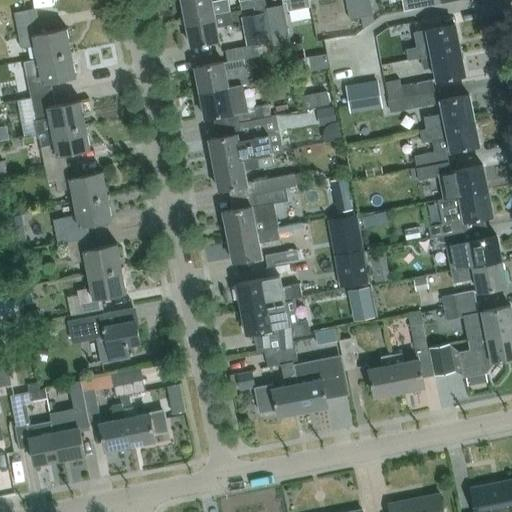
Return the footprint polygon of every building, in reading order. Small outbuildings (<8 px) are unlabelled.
[(183,0),(187,20),(216,15),(232,11),(229,0),(226,0),(213,3),(212,0),(183,0)] [(241,0),(243,9),(255,7),(256,12),(266,9),(264,0),(241,0)] [(283,0),(283,1),(286,0),(288,9),(310,5),(309,0),(283,0)] [(347,0),(351,17),(362,15),(358,0),(347,0)] [(358,0),(362,15),(374,13),(371,0),(358,0)] [(404,0),(406,10),(442,3),(441,0),(404,0)] [(283,4),(266,7),(266,9),(273,45),(290,42),(283,4)] [(216,15),(187,20),(192,45),(221,40),(218,27),(233,24),(231,12),(216,15)] [(272,41),(266,13),(243,17),(248,45),(272,41)] [(37,45),(39,57),(73,51),(68,28),(43,32),(40,20),(19,24),(23,47),(37,45)] [(418,47),(407,49),(409,60),(422,57),(460,49),(460,48),(458,40),(455,24),(415,32),(418,47)] [(226,50),(228,60),(260,54),(258,44),(226,50)] [(460,49),(422,57),(424,69),(434,67),(436,80),(465,75),(462,59),(458,59),(457,51),(460,51),(460,49)] [(39,57),(24,60),(31,97),(33,96),(54,93),(52,80),(77,75),(73,51),(39,57)] [(225,61),(196,66),(201,92),(242,84),(245,83),(249,82),(246,66),(226,70),(225,61)] [(404,96),(405,97),(412,96),(435,91),(433,79),(401,85),(399,79),(387,81),(390,99),(404,96)] [(345,85),(350,113),(382,108),(377,80),(345,85)] [(238,110),(247,108),(242,84),(201,92),(206,117),(238,111),(238,110)] [(327,91),(317,93),(320,105),(329,103),(327,91)] [(435,91),(412,96),(415,107),(437,103),(435,91)] [(57,105),(54,93),(33,96),(38,120),(36,120),(38,132),(54,129),(86,124),(82,100),(57,105)] [(423,117),(426,129),(474,119),(469,94),(440,100),(443,113),(423,117)] [(240,122),(271,116),(269,103),(247,108),(238,110),(238,111),(240,122)] [(325,108),(320,109),(323,125),(326,124),(331,121),(335,120),(333,106),(325,108)] [(239,133),(211,139),(216,164),(262,154),(262,155),(274,153),(283,151),(279,131),(276,115),(271,116),(240,122),(242,132),(239,133)] [(479,144),(474,119),(426,129),(419,130),(422,143),(431,141),(433,151),(447,148),(447,151),(450,150),(479,144)] [(86,124),(54,129),(56,144),(43,146),(47,169),(69,164),(67,153),(91,148),(86,124)] [(0,139),(9,138),(6,126),(0,127),(0,139)] [(413,155),(416,167),(452,159),(450,150),(447,151),(447,148),(433,151),(413,155)] [(262,155),(262,154),(216,164),(221,189),(249,183),(246,170),(276,164),(274,153),(262,155)] [(454,170),(452,159),(416,167),(418,178),(439,174),(454,171),(454,170)] [(69,164),(47,169),(49,181),(57,180),(59,191),(73,188),(76,201),(108,195),(103,170),(71,176),(69,164)] [(459,195),(487,190),(482,164),(454,170),(454,171),(439,174),(444,198),(459,195)] [(295,184),(304,182),(302,172),(293,174),(295,184)] [(255,193),(283,188),(295,185),(293,174),(253,182),(255,193)] [(346,178),(332,180),(334,191),(348,188),(346,178)] [(285,200),(283,188),(255,193),(257,205),(225,211),(229,236),(279,227),(274,202),(285,200)] [(440,199),(438,200),(442,223),(461,220),(461,221),(464,220),(492,215),(487,190),(459,195),(444,198),(440,199)] [(68,240),(89,236),(87,224),(113,219),(108,195),(76,201),(78,214),(64,217),(68,240)] [(356,212),(328,217),(334,251),(363,246),(356,212)] [(430,225),(432,237),(463,231),(461,220),(442,223),(430,225)] [(289,239),(307,237),(305,222),(287,224),(289,239)] [(281,239),(279,227),(229,236),(234,261),(262,256),(260,243),(281,239)] [(24,228),(8,231),(10,246),(27,243),(24,228)] [(463,231),(432,237),(434,248),(465,242),(463,231)] [(89,236),(68,240),(73,263),(87,260),(90,273),(122,267),(117,243),(92,248),(89,236)] [(465,242),(447,246),(452,270),(474,266),(503,261),(498,236),(470,241),(465,242)] [(268,266),(296,261),(300,260),(297,248),(266,254),(268,266)] [(363,248),(335,253),(340,283),(369,277),(363,248)] [(503,261),(474,266),(452,270),(454,283),(477,279),(479,291),(507,286),(503,261)] [(122,267),(90,273),(92,287),(78,290),(82,313),(103,309),(101,296),(126,291),(122,267)] [(389,268),(373,271),(375,282),(391,278),(389,268)] [(263,278),(238,283),(243,308),(293,298),(293,297),(302,295),(300,283),(290,284),(282,286),(280,276),(280,275),(267,278),(264,279),(263,278)] [(428,288),(426,276),(413,279),(415,290),(428,288)] [(349,290),(351,300),(370,297),(368,287),(349,290)] [(443,296),(445,309),(477,303),(474,290),(443,296)] [(374,316),(370,297),(351,300),(355,320),(374,316)] [(293,298),(243,308),(248,333),(272,328),(274,338),(309,331),(307,319),(297,321),(293,298)] [(477,303),(445,309),(447,318),(479,312),(477,303)] [(471,328),(473,339),(511,331),(511,306),(511,305),(483,311),(486,325),(471,328)] [(103,312),(80,317),(68,319),(72,340),(97,335),(102,360),(129,355),(129,354),(127,344),(140,341),(133,306),(103,312)] [(40,320),(38,309),(25,311),(27,322),(40,320)] [(421,313),(409,316),(411,325),(423,323),(421,313)] [(333,318),(310,322),(312,330),(335,326),(333,318)] [(417,355),(429,352),(423,323),(411,325),(417,355)] [(44,342),(41,324),(28,327),(31,345),(44,342)] [(334,328),(315,332),(317,344),(337,340),(334,328)] [(511,357),(511,331),(473,339),(475,349),(461,351),(466,376),(487,372),(494,362),(494,361),(511,357)] [(351,338),(340,340),(346,369),(357,367),(351,338)] [(0,438),(3,438),(0,423),(0,382),(12,380),(5,343),(0,344),(0,438)] [(447,343),(431,347),(436,374),(452,371),(447,343)] [(261,411),(278,408),(279,414),(304,409),(295,366),(294,362),(298,361),(296,349),(266,355),(268,367),(281,364),(286,386),(274,388),(273,383),(256,386),(261,411)] [(392,354),(394,364),(399,390),(424,385),(419,359),(404,362),(402,352),(392,354)] [(375,395),(399,390),(394,364),(392,354),(380,356),(382,367),(369,369),(375,395)] [(334,357),(295,366),(304,409),(329,404),(327,396),(342,393),(334,357)] [(236,374),(240,390),(255,387),(251,370),(236,374)] [(143,379),(113,385),(115,397),(120,396),(121,402),(130,444),(131,444),(139,442),(155,439),(154,433),(167,430),(163,410),(135,416),(133,406),(131,406),(129,394),(145,391),(143,379)] [(90,425),(89,420),(83,391),(84,391),(82,380),(69,382),(74,407),(50,412),(52,422),(60,458),(84,453),(79,427),(90,425)] [(84,391),(83,391),(89,420),(100,418),(94,388),(84,391)] [(28,392),(9,395),(16,425),(27,423),(29,422),(25,403),(30,402),(28,392)] [(182,399),(171,401),(174,413),(185,411),(182,399)] [(114,420),(99,423),(105,449),(120,446),(128,444),(130,444),(121,402),(111,405),(114,420)] [(27,423),(16,425),(20,448),(32,446),(35,463),(60,458),(52,422),(28,427),(27,423)] [(511,511),(511,479),(471,488),(475,511),(511,511)] [(443,511),(440,494),(389,505),(390,511),(443,511)]
